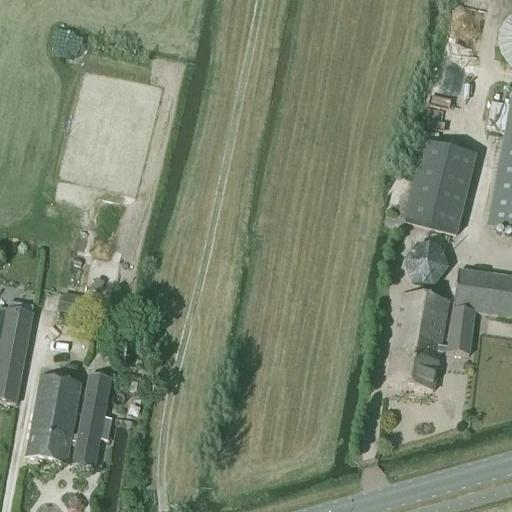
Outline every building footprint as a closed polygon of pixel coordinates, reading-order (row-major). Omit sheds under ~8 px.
[(511,18),(508,21),(505,25),(502,29),(500,34),(498,39),(498,44),(498,49),(499,54),(501,58),(503,63),(506,67),(510,70),(511,71),(511,18)] [(511,234),(511,99),(485,229),(511,234)] [(476,162),(423,148),(403,226),(457,240),(476,162)] [(434,292),(449,274),(440,253),(416,250),(402,267),(411,288),(434,292)] [(511,322),(511,283),(458,276),(452,314),(473,317),(511,322)] [(62,297),(59,314),(106,323),(109,307),(78,301),(78,300),(62,297)] [(446,352),(439,351),(446,306),(400,298),(385,388),(431,396),(437,356),(467,360),(473,317),(452,314),(446,352)] [(0,313),(0,406),(15,409),(33,311),(8,306),(6,315),(0,313)] [(40,381),(25,461),(66,468),(70,446),(76,447),(71,470),(93,474),(98,444),(107,445),(111,423),(103,421),(110,384),(88,380),(77,441),(72,440),(81,388),(40,381)]
